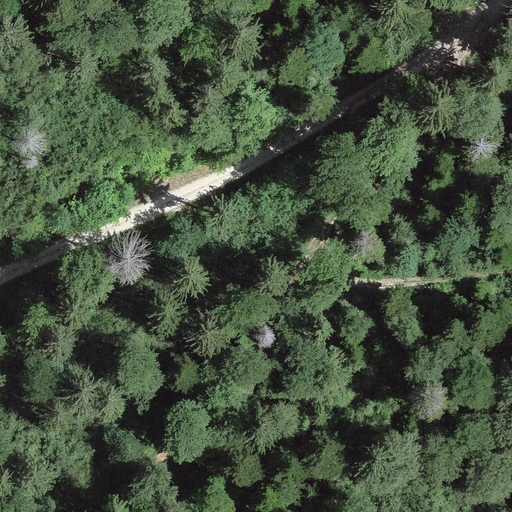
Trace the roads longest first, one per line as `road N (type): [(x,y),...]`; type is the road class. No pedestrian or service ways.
road 1 (track): [(0,292),(262,168),(484,29),(508,0)]
road 2 (track): [(153,511),(175,420),(459,45)]
road 3 (track): [(0,52),(58,58),(195,23),(397,0)]
